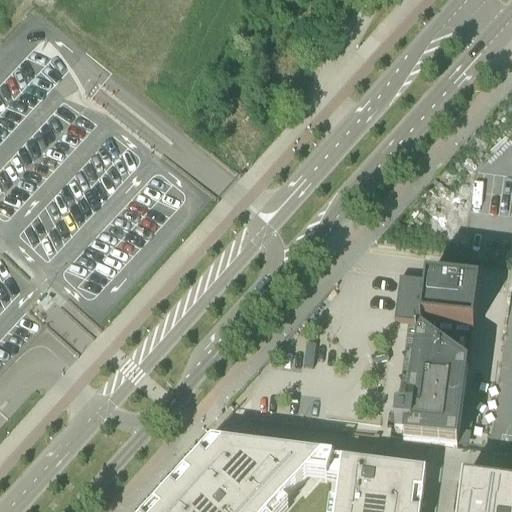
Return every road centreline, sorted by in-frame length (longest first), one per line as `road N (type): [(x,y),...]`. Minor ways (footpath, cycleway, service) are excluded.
road 1 (secondary): [(467,0),(5,511)]
road 2 (secondary): [(71,511),(511,16)]
